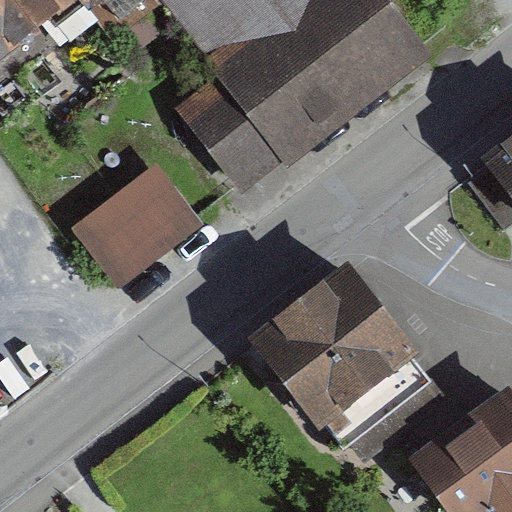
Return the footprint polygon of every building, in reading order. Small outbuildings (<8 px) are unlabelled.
[(0,0),(0,65),(91,0),(158,0),(221,88),(178,118),(238,202),(424,70),(373,0),(0,0)] [(511,146),(469,176),(511,238),(511,146)] [(203,231),(152,167),(69,234),(121,297),(203,231)] [(426,380),(340,277),(248,354),(334,457),(426,380)] [(511,511),(511,394),(409,464),(415,473),(377,499),(385,511),(511,511)]
